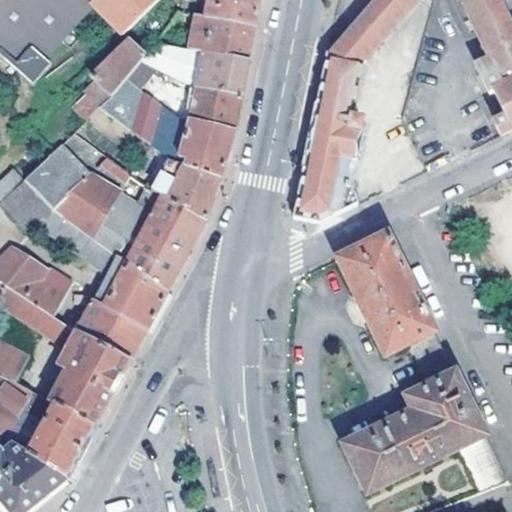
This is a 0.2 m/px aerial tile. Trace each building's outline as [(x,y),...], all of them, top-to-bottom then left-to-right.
[(98,0),(99,0),(90,10),(119,40),(144,16),(129,0),(98,0)] [(129,0),(144,16),(151,10),(160,0),(129,0)] [(210,22),(253,30),(257,11),(259,0),(209,0),(205,23),(208,25),(210,22)] [(374,0),(323,59),(319,79),(312,113),(290,220),(318,227),(354,208),(346,192),(357,137),(354,133),(359,107),(349,102),(356,65),(413,0),(374,0)] [(511,33),(496,0),(453,0),(483,62),(471,69),(483,96),(490,93),(502,120),(491,125),(497,139),(511,132),(511,33)] [(210,22),(208,25),(203,56),(246,66),(249,52),(253,30),(210,22)] [(125,82),(140,65),(143,59),(129,44),(93,80),(110,100),(125,82)] [(203,56),(156,45),(143,59),(140,65),(154,73),(193,94),(195,92),(240,98),(242,88),(243,82),(246,66),(203,56)] [(154,73),(140,65),(125,82),(137,92),(154,73)] [(137,92),(125,82),(110,100),(98,112),(152,149),(170,160),(185,164),(183,169),(219,181),(222,174),(227,156),(229,147),(232,136),(187,125),(176,123),(137,92)] [(187,125),(232,136),(236,117),(240,98),(195,92),(193,94),(187,125)] [(167,204),(161,200),(144,235),(135,229),(142,213),(119,199),(119,196),(89,179),(59,150),(24,186),(40,204),(50,213),(165,297),(180,268),(186,257),(203,223),(167,204)] [(102,159),(96,171),(123,184),(129,172),(102,159)] [(168,164),(183,169),(185,164),(170,160),(168,164)] [(213,198),(219,181),(183,169),(167,204),(203,223),(210,206),(213,198)] [(133,173),(129,179),(145,192),(152,196),(156,187),(133,173)] [(40,204),(24,186),(13,174),(0,183),(0,203),(1,205),(20,223),(28,234),(36,228),(50,213),(40,204)] [(165,297),(50,213),(36,228),(106,280),(102,288),(92,307),(145,336),(156,314),(165,297)] [(386,238),(337,262),(362,315),(384,360),(405,350),(433,337),(386,238)] [(45,272),(12,250),(0,261),(0,288),(54,323),(62,300),(39,284),(45,272)] [(0,288),(0,309),(68,352),(59,370),(65,375),(49,403),(48,407),(49,409),(53,408),(94,430),(103,413),(112,396),(128,366),(77,338),(54,323),(0,288)] [(77,338),(128,366),(136,352),(138,348),(145,336),(92,307),(77,338)] [(439,349),(433,337),(405,350),(412,362),(439,349)] [(0,345),(0,379),(15,387),(28,361),(0,345)] [(439,349),(412,362),(416,370),(419,377),(446,363),(439,349)] [(446,363),(419,377),(425,389),(452,376),(446,363)] [(483,441),(452,376),(425,389),(403,401),(410,416),(340,450),(365,499),(455,454),(483,441)] [(0,433),(21,414),(43,427),(29,456),(28,459),(65,482),(81,453),(90,437),(94,430),(53,408),(49,409),(48,407),(49,403),(15,387),(0,379),(0,433)] [(484,442),(483,441),(455,454),(462,468),(489,453),(484,442)] [(10,447),(7,447),(0,455),(0,507),(3,511),(28,511),(32,509),(65,482),(28,459),(29,456),(10,447)] [(489,453),(462,468),(470,483),(497,469),(489,453)] [(497,469),(470,483),(477,497),(505,487),(497,469)]
